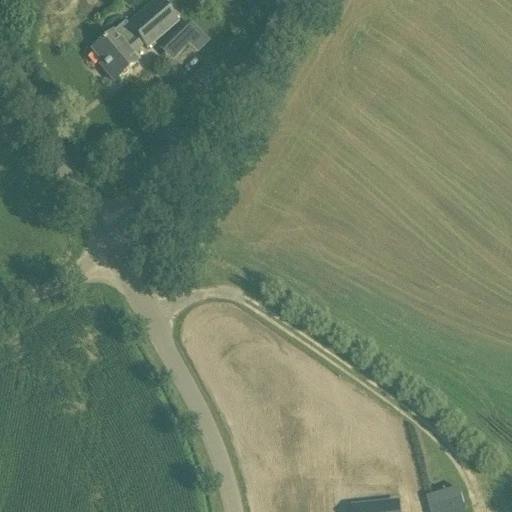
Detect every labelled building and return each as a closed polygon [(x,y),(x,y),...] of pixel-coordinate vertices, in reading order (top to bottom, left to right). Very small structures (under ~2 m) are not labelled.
[(111,84),(137,64),(132,58),(177,21),(159,0),(154,0),(92,51),(106,68),(101,72),(111,84)] [(188,48),(175,34),(165,44),(178,58),(188,48)] [(206,89),(218,74),(204,62),(191,78),(206,89)] [(132,148),(121,136),(113,143),(125,155),(132,148)] [(362,423),(373,407),(342,387),(332,403),(362,423)] [(338,459),(338,477),(358,476),(358,458),(338,459)] [(340,484),(342,498),(363,495),(361,481),(340,484)] [(433,511),(466,511),(461,490),(430,497),(433,511)] [(401,511),(400,503),(352,508),(352,511),(401,511)]
